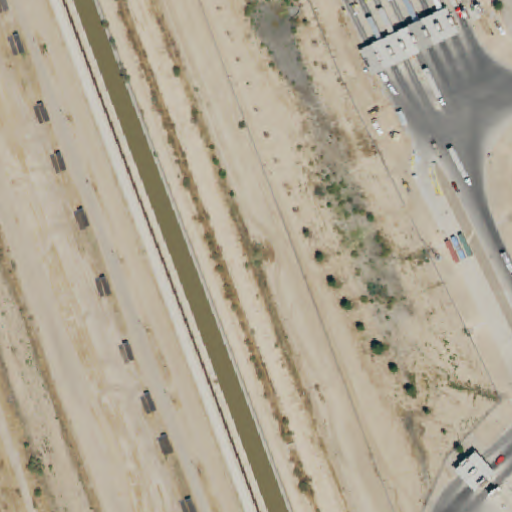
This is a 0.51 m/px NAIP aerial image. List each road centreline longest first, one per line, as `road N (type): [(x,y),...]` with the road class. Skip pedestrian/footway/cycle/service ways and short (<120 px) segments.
road 1 (primary): [(449,146),(511,284),(476,480),(451,511)]
road 2 (primary): [(450,0),(488,78),(487,97),(449,146)]
road 3 (primary): [(453,36),(477,84),(449,146)]
